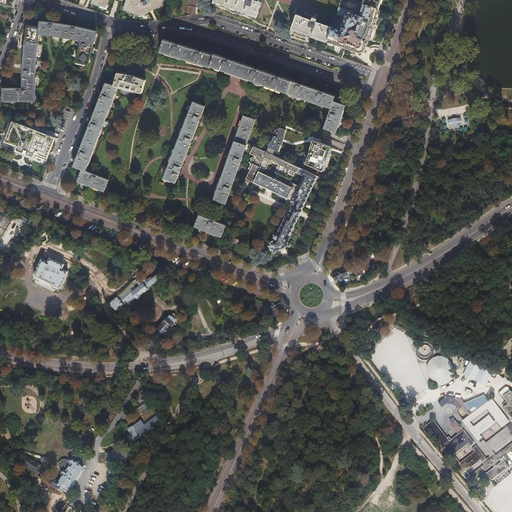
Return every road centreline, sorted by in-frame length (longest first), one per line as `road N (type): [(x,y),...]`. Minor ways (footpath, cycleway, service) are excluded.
road 1 (unclassified): [(318,313),(478,511)]
road 2 (unclassified): [(0,354),(144,367),(246,342)]
road 3 (secondary): [(46,196),(264,281)]
road 4 (unknown): [(357,346),(488,511)]
road 5 (residential): [(110,21),(46,196)]
road 6 (tertiary): [(511,207),(364,295)]
road 7 (secondary): [(212,511),(282,355)]
road 8 (secondary): [(381,89),(325,248)]
road 9 (residential): [(385,79),(254,34)]
road 10 (residential): [(251,44),(381,89)]
road 11 (unknown): [(511,338),(496,357),(392,317)]
